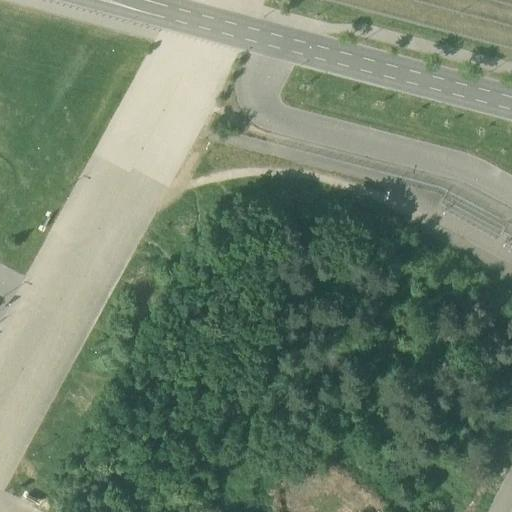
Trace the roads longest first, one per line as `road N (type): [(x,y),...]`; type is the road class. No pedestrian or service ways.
road 1 (track): [(223,0),(0,415)]
road 2 (unclassified): [(275,44),(261,87),(274,113),(471,170),(511,192)]
road 3 (unclassified): [(511,103),(275,44)]
road 4 (unclassified): [(275,44),(111,0)]
